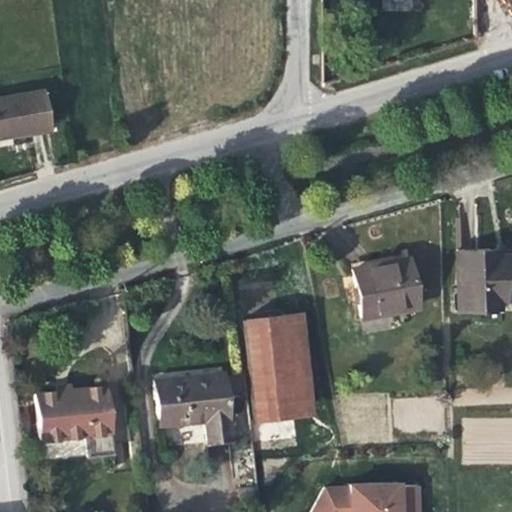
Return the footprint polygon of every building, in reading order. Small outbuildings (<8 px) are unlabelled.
[(0,135),(47,128),(40,91),(0,98),(0,135)] [(511,299),(511,256),(497,256),(488,256),(487,249),(455,250),(457,312),(498,311),(497,299),(511,299)] [(416,307),(406,258),(350,269),(359,317),(416,307)] [(298,313),(241,320),(254,442),(293,438),(292,415),(310,413),(298,313)] [(229,439),(222,372),(152,380),(157,426),(202,421),(205,442),(229,439)] [(104,383),(32,391),(37,439),(85,433),(87,455),(112,452),(104,383)] [(419,511),(418,485),(324,487),(311,511),(419,511)]
